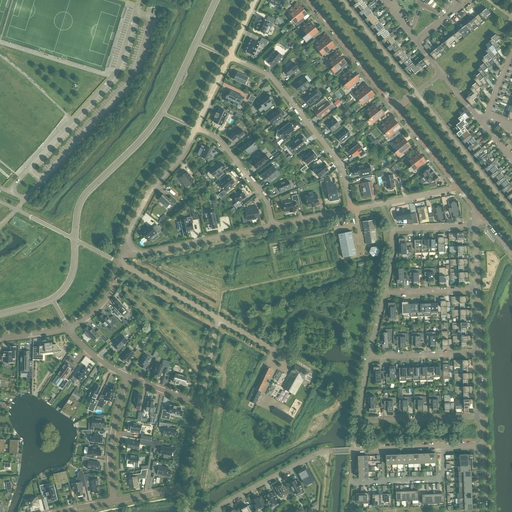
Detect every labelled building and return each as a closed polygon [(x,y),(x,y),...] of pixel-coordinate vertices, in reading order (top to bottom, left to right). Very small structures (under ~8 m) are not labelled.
[(358,7),(361,11),(366,7),(363,3),(364,2),(363,1),(363,0),(360,0),(356,4),(353,6),(356,9),(358,7)] [(287,11),(294,18),(301,12),(295,4),(287,11)] [(364,14),(367,18),(372,14),(369,10),(369,9),(368,8),(371,6),(370,4),(366,7),(361,11),(359,13),(361,16),(364,14)] [(479,15),(482,19),(485,22),(488,19),(486,17),(489,14),(490,14),(490,13),(486,8),(486,9),(482,12),(480,13),(478,10),(476,11),(479,15)] [(303,10),(301,12),(294,18),(292,20),(297,26),(305,20),(303,18),(307,15),(303,10)] [(369,21),(372,25),(378,21),(375,17),(375,16),(374,15),(376,13),(375,11),(372,14),(367,18),(364,20),(367,23),(369,21)] [(470,18),(472,20),(475,25),(478,28),(481,25),(479,22),(482,19),(479,15),(475,18),(473,19),(472,16),(470,18)] [(255,30),(263,34),(269,22),(260,18),(255,30)] [(375,28),(378,32),(383,28),(380,24),(379,22),(383,20),(381,18),(378,21),(372,25),(370,27),(372,30),(375,28)] [(463,23),(465,26),(468,31),(470,33),(474,31),(472,28),(475,25),(472,20),(468,24),(468,23),(466,24),(464,22),(463,23)] [(301,27),(307,34),(314,28),(308,21),(301,27)] [(381,35),(384,39),(389,35),(386,31),(386,30),(385,29),(387,27),(386,26),(383,28),(378,32),(376,34),(378,37),(381,35)] [(456,29),(458,32),(461,36),(463,39),(467,36),(465,34),(468,31),(465,26),(461,29),(459,30),(457,28),(456,29)] [(314,28),(307,34),(303,38),(306,42),(318,33),(314,28)] [(451,37),(454,42),(456,44),(460,42),(458,39),(461,36),(458,32),(454,35),(452,36),(450,33),(449,35),(451,37)] [(386,42),(389,46),(395,42),(392,38),(391,36),(393,34),(392,33),(389,35),(384,39),(381,41),(384,44),(386,42)] [(491,45),(495,49),(497,52),(500,49),(495,43),(499,40),(499,39),(502,37),(496,35),(495,34),(495,35),(491,39),(489,41),(491,45)] [(442,40),(444,43),(447,47),(449,50),(453,48),(451,45),(454,42),(451,37),(447,40),(445,41),(443,39),(442,40)] [(248,45),(249,45),(248,47),(247,48),(248,48),(246,52),(247,52),(246,54),(250,56),(251,54),(254,56),(259,45),(260,45),(261,43),(266,45),(268,41),(262,38),(260,42),(258,41),(257,44),(251,41),(249,45),(249,44),(248,45)] [(313,44),(319,51),(327,45),(321,38),(313,44)] [(392,49),(395,53),(400,49),(397,45),(397,44),(396,43),(399,41),(397,40),(395,42),(389,46),(387,48),(389,51),(392,49)] [(327,45),(319,51),(317,53),(321,57),(323,56),(334,46),(331,42),(327,45)] [(437,49),(440,53),(442,56),(446,53),(443,51),(447,47),(444,43),(440,46),(438,47),(436,45),(435,46),(437,49)] [(485,51),(487,54),(491,59),(493,61),(496,59),(491,52),(495,49),(491,45),(487,48),(487,49),(485,51)] [(398,56),(401,60),(406,56),(403,52),(402,50),(404,48),(403,47),(400,49),(395,53),(392,55),(395,58),(398,56)] [(440,53),(437,49),(433,52),(433,51),(431,53),(429,49),(427,51),(435,61),(439,59),(436,56),(440,53)] [(272,54),(269,58),(270,59),(267,62),(271,65),(272,64),(274,65),(277,62),(279,65),(284,59),(281,57),(282,56),(276,51),(273,55),(272,54)] [(327,60),(333,67),(341,61),(335,54),(327,60)] [(403,63),(406,67),(412,63),(408,59),(409,59),(408,57),(410,55),(408,54),(406,56),(401,60),(398,62),(401,65),(403,63)] [(481,61),(484,64),(487,68),(489,71),(492,68),(487,62),(491,59),(487,54),(483,58),(484,58),(481,61)] [(418,63),(424,71),(424,70),(422,68),(426,65),(428,67),(431,65),(423,55),(421,57),(423,59),(422,60),(418,63)] [(342,69),(344,68),(343,66),(346,64),(343,59),(341,61),(333,67),(331,69),(335,73),(336,75),(338,74),(342,71),(342,70),(341,70),(342,69)] [(414,61),(412,63),(406,67),(404,69),(406,72),(409,70),(412,74),(411,74),(412,75),(414,73),(414,74),(419,70),(421,73),(424,71),(418,63),(417,64),(414,61)] [(285,77),(286,77),(288,76),(293,73),(295,76),(300,72),(293,63),(284,71),(283,72),(283,74),(285,77)] [(480,73),(483,78),(485,80),(488,78),(483,71),(487,68),(484,64),(479,67),(480,68),(477,70),(480,73)] [(340,76),(346,84),(354,77),(348,70),(340,76)] [(233,79),(245,85),(245,84),(247,80),(246,79),(247,78),(248,78),(243,76),(244,75),(243,75),(243,76),(237,73),(234,79),(233,79)] [(476,83),(479,87),(481,90),(485,88),(479,81),(483,78),(480,73),(475,77),(476,78),(473,80),(476,83)] [(354,77),(346,84),(344,85),(348,89),(359,80),(356,76),(354,77)] [(299,90),(301,92),(301,93),(306,89),(311,85),(304,77),(294,84),(296,86),(295,87),(298,91),(299,90)] [(469,89),(472,93),(476,97),(478,100),(481,97),(476,91),(479,87),(476,83),(471,86),(472,87),(469,89)] [(353,93),(359,100),(367,94),(360,87),(353,93)] [(304,99),(308,105),(310,104),(311,105),(320,97),(318,94),(317,93),(314,90),(305,97),(306,98),(304,99)] [(227,98),(226,101),(237,107),(240,100),(242,101),(244,98),(235,94),(233,93),(230,91),(229,95),(227,94),(226,97),(227,98)] [(367,94),(359,100),(362,105),(374,95),(370,91),(367,94)] [(476,97),(472,93),(468,96),(468,97),(465,99),(474,109),(477,107),(472,100),(476,97)] [(269,95),(259,103),(258,103),(260,105),(256,107),(260,112),(263,109),(265,111),(272,105),(270,103),(271,102),(270,100),(272,99),(269,95)] [(327,102),(316,111),(314,112),(319,119),(332,108),(327,102)] [(367,113),(371,118),(378,112),(372,104),(363,112),(365,114),(367,113)] [(460,116),(467,124),(464,120),(468,117),(469,116),(471,118),(473,117),(465,106),(461,109),(464,112),(460,116)] [(280,108),(267,118),(272,124),(274,123),(276,126),(284,120),(282,117),(282,116),(281,114),(283,113),(280,108)] [(216,113),(215,116),(214,117),(216,118),(214,122),(221,126),(223,121),(225,122),(227,118),(225,118),(227,113),(220,109),(217,114),(216,113)] [(378,112),(371,118),(369,119),(372,124),(384,114),(380,110),(378,112)] [(456,134),(464,128),(464,127),(463,127),(464,126),(464,127),(465,126),(467,128),(469,126),(467,124),(460,116),(458,119),(460,122),(456,125),(456,126),(452,129),(453,130),(455,128),(458,132),(456,134)] [(326,124),(333,133),(332,133),(332,134),(341,127),(334,118),(326,124)] [(379,126),(385,133),(393,127),(387,119),(379,126)] [(279,145),(279,146),(285,141),(286,140),(287,139),(288,139),(290,137),(287,135),(291,132),(291,131),(291,129),(292,127),(292,124),(290,124),(290,123),(289,123),(288,124),(285,126),(280,130),(280,131),(280,135),(279,136),(280,136),(279,138),(280,138),(281,138),(282,139),(277,143),(279,145)] [(393,127),(385,133),(389,137),(400,128),(397,124),(393,127)] [(462,141),(470,135),(470,134),(469,135),(466,131),(466,130),(464,128),(456,134),(458,137),(461,135),(464,139),(462,141)] [(229,137),(233,141),(239,137),(240,138),(245,134),(241,129),(235,134),(234,133),(229,137)] [(337,137),(342,143),(352,135),(347,129),(337,137)] [(467,148),(475,142),(475,141),(475,142),(472,138),(472,137),(471,136),(473,134),(472,132),(470,134),(470,135),(462,141),(464,144),(467,142),(470,146),(467,148)] [(393,141),(399,149),(407,143),(401,135),(393,141)] [(290,145),(294,150),(292,152),(294,155),(305,147),(302,143),(303,142),(305,140),(302,136),(295,141),(290,145)] [(473,155),(481,149),(481,148),(481,149),(478,145),(478,144),(477,143),(479,141),(478,139),(475,141),(475,142),(467,148),(470,151),(472,149),(475,153),(473,155)] [(257,148),(255,146),(255,145),(254,145),(253,144),(254,143),(252,140),(240,149),(243,152),(245,150),(246,152),(249,155),(257,148)] [(353,158),(358,156),(360,159),(368,156),(358,143),(348,151),(353,158)] [(407,143),(399,149),(395,152),(399,156),(410,147),(407,143)] [(207,160),(209,163),(214,159),(212,156),(211,157),(209,155),(211,150),(202,145),(197,156),(207,160),(207,159),(207,160)] [(478,162),(479,162),(487,156),(486,155),(486,156),(483,152),(483,151),(482,150),(485,148),(483,146),(481,148),(481,149),(473,155),(475,158),(478,156),(481,160),(478,162)] [(311,151),(302,158),(307,164),(316,157),(317,156),(313,150),(312,151),(311,151)] [(406,158),(412,165),(420,159),(414,152),(406,158)] [(251,163),(256,169),(268,159),(264,153),(262,154),(252,161),(253,162),(251,163)] [(484,169),(492,163),(492,162),(492,163),(489,159),(488,157),(490,155),(489,154),(486,155),(487,156),(479,162),(481,165),(484,163),(487,167),(484,169)] [(420,159),(412,165),(410,167),(414,171),(425,162),(422,158),(420,159)] [(490,176),(498,170),(498,169),(498,170),(494,166),(495,166),(494,164),(496,162),(494,161),(492,162),(492,163),(484,169),(487,172),(489,170),(492,174),(490,176)] [(209,171),(211,173),(208,175),(210,178),(212,179),(214,177),(215,176),(217,179),(222,175),(220,172),(226,168),(223,164),(221,166),(219,163),(209,171)] [(318,170),(315,172),(317,175),(318,176),(320,178),(324,175),(324,174),(326,173),(325,172),(328,170),(326,168),(328,167),(324,163),(317,168),(318,170)] [(361,174),(362,177),(370,176),(370,172),(371,172),(369,165),(363,166),(358,167),(359,167),(357,167),(357,169),(353,170),(354,176),(361,174)] [(261,176),(265,181),(268,179),(271,183),(283,174),(280,170),(278,172),(273,167),(261,176)] [(431,170),(429,168),(419,176),(421,179),(424,177),(429,183),(433,180),(435,182),(439,179),(436,175),(434,173),(431,170)] [(495,183),(496,183),(504,177),(503,176),(503,177),(501,174),(500,173),(499,171),(502,169),(500,168),(498,169),(498,170),(490,176),(492,179),(495,177),(498,181),(495,183)] [(181,175),(182,175),(178,178),(186,189),(190,186),(190,187),(192,184),(195,182),(187,172),(185,173),(184,172),(181,175)] [(393,181),(393,178),(392,175),(384,177),(387,189),(388,188),(389,191),(393,190),(393,187),(395,187),(393,181)] [(501,190),(509,184),(509,183),(509,184),(506,180),(505,178),(507,176),(506,175),(503,176),(504,177),(496,183),(498,186),(500,184),(504,188),(501,190)] [(219,185),(224,191),(227,193),(233,188),(232,188),(230,186),(234,183),(233,181),(234,180),(231,177),(230,178),(230,177),(219,185)] [(371,182),(370,177),(363,179),(364,183),(360,184),(362,194),(363,193),(363,197),(374,195),(371,181),(371,182)] [(330,186),(329,180),(326,181),(327,186),(328,193),(329,195),(328,195),(329,201),(338,199),(337,193),(336,193),(335,191),(336,191),(335,185),(330,186)] [(288,181),(284,182),(284,181),(280,183),(281,184),(277,185),(278,188),(277,189),(280,193),(282,192),(291,188),(288,181)] [(507,197),(511,193),(511,187),(510,185),(511,184),(511,182),(509,183),(509,184),(501,190),(503,193),(506,191),(509,195),(507,197)] [(232,198),(235,202),(232,204),(236,209),(241,205),(239,202),(246,197),(245,196),(246,195),(246,194),(243,191),(242,191),(241,192),(241,191),(232,198)] [(317,194),(313,195),(313,192),(308,193),(308,196),(305,197),(307,207),(311,206),(311,207),(315,206),(315,205),(319,204),(317,194)] [(168,199),(163,194),(158,200),(166,208),(170,204),(172,206),(176,202),(171,197),(168,199)] [(282,204),(283,208),(284,208),(284,212),(289,211),(289,212),(296,211),(296,210),(297,210),(295,202),(298,201),(297,195),(292,196),(293,202),(282,204)] [(450,212),(448,213),(449,216),(451,215),(452,218),(460,216),(457,201),(448,202),(450,212)] [(434,207),(437,222),(445,220),(442,205),(434,207)] [(245,209),(247,220),(252,219),(252,221),(256,220),(256,219),(257,219),(257,218),(259,218),(258,209),(257,210),(256,206),(245,209)] [(417,208),(420,223),(428,221),(425,207),(417,208)] [(395,214),(397,221),(411,218),(409,211),(408,210),(396,213),(395,214)] [(207,213),(208,218),(206,219),(207,223),(207,226),(211,225),(212,229),(217,228),(216,224),(216,221),(219,221),(218,213),(214,213),(214,212),(207,213)] [(192,223),(193,223),(192,217),(184,219),(184,220),(180,221),(183,235),(190,234),(189,230),(193,230),(192,223)] [(363,222),(366,244),(376,242),(373,220),(363,222)] [(151,226),(149,227),(143,232),(143,231),(139,235),(141,238),(142,238),(144,237),(147,240),(161,230),(157,225),(153,228),(151,226)] [(351,232),(338,234),(343,258),(356,255),(351,232)] [(448,233),(448,240),(457,239),(457,242),(462,242),(461,239),(463,239),(463,233),(448,233)] [(442,234),(437,234),(437,237),(438,243),(438,248),(438,252),(444,252),(444,243),(447,243),(447,239),(444,239),(444,237),(442,237),(442,234)] [(435,239),(428,240),(428,253),(435,252),(435,248),(438,248),(438,243),(435,243),(435,239)] [(449,246),(449,253),(458,253),(458,256),(462,255),(462,252),(464,252),(464,251),(467,251),(467,246),(463,246),(449,246)] [(371,248),(369,252),(372,256),(377,255),(379,251),(376,247),(371,248)] [(449,260),(449,266),(458,266),(458,269),(463,269),(462,266),(464,266),(464,264),(467,264),(467,259),(464,259),(449,260)] [(403,268),(396,269),(396,280),(393,280),(394,284),(397,284),(404,284),(403,268)] [(445,268),(440,268),(439,268),(439,269),(439,271),(439,283),(440,286),(444,286),(444,282),(446,282),(446,281),(449,280),(448,276),(445,276),(445,268)] [(409,271),(410,279),(410,282),(413,282),(413,284),(419,283),(418,275),(422,275),(421,269),(409,270),(409,271)] [(424,269),(424,281),(428,281),(428,283),(433,283),(433,274),(436,274),(436,269),(424,269)] [(450,273),(450,279),(459,279),(459,282),(463,282),(463,279),(465,279),(465,277),(468,277),(468,272),(465,272),(464,272),(450,273)] [(451,297),(451,303),(460,303),(460,306),(464,306),(464,303),(466,303),(465,296),(451,297)] [(440,298),(440,301),(440,305),(440,312),(440,316),(447,316),(447,307),(450,307),(449,302),(446,303),(446,301),(445,301),(445,298),(440,298)] [(118,316),(121,314),(126,310),(126,309),(127,308),(123,304),(122,305),(117,299),(113,303),(117,306),(115,308),(113,311),(118,316)] [(430,303),(431,314),(438,314),(438,312),(440,312),(440,305),(437,305),(437,303),(435,303),(435,301),(430,301),(430,303)] [(386,312),(385,318),(388,319),(395,319),(395,303),(388,303),(388,312),(386,312)] [(451,310),(451,316),(460,316),(460,319),(465,319),(464,316),(466,316),(466,314),(469,314),(469,310),(466,310),(466,309),(451,310)] [(98,318),(109,330),(118,322),(113,316),(110,319),(107,317),(105,318),(102,314),(98,318)] [(467,323),(452,323),(452,330),(461,329),(461,332),(461,336),(465,336),(465,332),(465,329),(467,329),(467,328),(470,327),(470,323),(467,323)] [(84,330),(85,332),(91,339),(91,338),(94,341),(99,336),(100,337),(103,334),(98,330),(95,332),(92,329),(91,330),(87,326),(84,330)] [(122,330),(113,338),(116,340),(113,343),(116,346),(114,347),(118,351),(127,341),(124,338),(124,337),(123,336),(126,333),(122,330)] [(441,331),(442,346),(442,349),(447,349),(447,346),(448,346),(448,344),(451,344),(451,340),(448,340),(448,331),(441,331)] [(427,345),(430,345),(430,347),(436,346),(435,338),(438,338),(438,332),(426,333),(427,345)] [(396,336),(396,344),(397,346),(400,346),(400,348),(406,348),(405,339),(408,339),(408,333),(396,334),(396,336)] [(412,346),(415,345),(415,347),(421,347),(420,338),(423,338),(423,333),(411,333),(412,346)] [(452,336),(452,343),(461,342),(461,345),(466,345),(466,342),(467,342),(467,341),(470,341),(470,336),(467,336),(452,336)] [(58,354),(60,351),(61,351),(62,351),(56,344),(55,344),(52,345),(52,342),(48,343),(44,343),(44,346),(40,346),(39,346),(39,347),(39,351),(33,350),(33,347),(33,358),(33,360),(33,358),(39,359),(40,359),(40,355),(39,355),(39,354),(40,354),(40,353),(40,352),(44,352),(46,351),(46,352),(47,352),(53,351),(54,352),(56,355),(58,354)] [(3,356),(2,356),(2,361),(4,361),(4,363),(13,363),(15,363),(15,359),(15,347),(10,346),(10,351),(4,351),(4,354),(3,354),(3,356)] [(132,350),(129,348),(126,352),(124,354),(121,359),(122,360),(124,362),(125,362),(126,361),(127,362),(128,362),(128,361),(131,358),(133,356),(133,355),(133,356),(137,359),(141,353),(137,349),(135,352),(132,350)] [(24,356),(20,356),(20,363),(20,371),(20,374),(27,374),(27,378),(32,378),(32,368),(29,368),(29,351),(27,351),(26,351),(24,351),(24,356)] [(142,358),(141,361),(140,363),(138,362),(142,364),(140,367),(145,370),(147,366),(146,365),(148,362),(149,362),(152,358),(144,354),(142,357),(141,357),(142,358)] [(164,367),(167,368),(170,362),(163,360),(161,365),(156,363),(151,377),(157,379),(158,376),(160,377),(164,367)] [(453,360),(453,367),(462,367),(462,370),(467,369),(466,366),(468,366),(468,360),(453,360)] [(443,361),(443,365),(442,365),(442,367),(443,377),(443,379),(449,379),(449,370),(452,370),(452,366),(449,366),(449,364),(447,364),(447,361),(443,361)] [(65,364),(60,371),(57,375),(61,378),(56,385),(62,390),(64,386),(67,382),(68,381),(65,378),(67,376),(69,372),(70,370),(73,367),(69,364),(68,366),(65,364)] [(73,376),(71,379),(75,382),(77,379),(82,382),(89,372),(86,370),(87,368),(83,365),(82,367),(75,377),(73,376)] [(291,393),(294,394),(300,385),(303,379),(305,380),(305,379),(309,381),(311,377),(307,375),(309,373),(295,365),(288,376),(282,387),(291,393)] [(432,365),(432,367),(433,380),(433,377),(443,377),(442,367),(440,367),(436,367),(436,365),(432,365)] [(386,371),(386,379),(386,383),(395,383),(394,366),(389,367),(389,368),(385,369),(386,371)] [(266,367),(262,376),(256,389),(253,388),(251,392),(249,396),(248,400),(247,400),(255,404),(257,400),(259,396),(259,397),(259,396),(260,393),(261,393),(261,392),(272,369),(266,367)] [(454,374),(454,380),(463,380),(463,383),(467,383),(467,380),(469,379),(469,378),(472,378),(472,373),(468,373),(454,374)] [(187,377),(176,374),(173,382),(175,382),(175,384),(178,385),(179,383),(186,386),(187,386),(186,386),(188,381),(186,380),(187,377)] [(97,386),(96,385),(94,391),(92,390),(89,396),(87,400),(87,401),(91,403),(88,410),(93,412),(98,401),(95,400),(101,387),(100,387),(97,386)] [(105,396),(101,395),(96,406),(102,408),(104,404),(105,404),(106,401),(112,402),(112,401),(116,388),(116,387),(111,385),(111,386),(111,387),(110,389),(107,389),(107,390),(105,396)] [(454,387),(454,393),(463,393),(463,396),(468,396),(467,393),(469,393),(469,391),(472,391),(472,386),(469,386),(454,387)] [(137,406),(136,410),(139,410),(142,396),(140,396),(140,394),(136,393),(133,405),(137,406)] [(384,400),(384,408),(384,410),(387,410),(387,412),(393,412),(393,403),(396,403),(396,397),(388,398),(388,395),(383,395),(384,398),(384,400)] [(443,395),(444,408),(444,410),(445,413),(449,413),(449,409),(451,409),(451,408),(454,408),(453,403),(450,403),(450,395),(443,395)] [(414,397),(414,409),(417,409),(417,411),(423,411),(423,402),(426,402),(426,396),(414,397)] [(429,396),(429,408),(429,409),(432,408),(432,410),(438,410),(438,401),(441,401),(441,396),(429,396)] [(61,410),(68,414),(73,417),(81,403),(76,400),(70,397),(61,410)] [(368,397),(369,408),(369,409),(366,409),(366,412),(369,412),(369,413),(376,412),(375,397),(368,397)] [(399,397),(399,410),(402,410),(402,411),(408,411),(408,402),(411,402),(411,397),(399,397)] [(153,412),(154,408),(155,402),(152,401),(153,399),(151,399),(148,398),(148,399),(146,408),(146,411),(151,412),(150,417),(151,417),(150,422),(151,423),(155,423),(155,420),(156,414),(153,414),(153,413),(153,412)] [(464,406),(464,408),(464,409),(468,409),(468,406),(470,406),(470,404),(473,404),(473,399),(470,400),(470,399),(455,400),(455,406),(464,406)] [(180,411),(181,408),(181,407),(169,405),(168,411),(163,410),(162,418),(169,419),(170,414),(177,415),(182,416),(182,411),(180,411)] [(281,412),(278,410),(274,408),(273,410),(271,413),(284,421),(287,416),(286,415),(285,415),(285,414),(281,412)] [(92,422),(89,422),(89,426),(89,430),(94,430),(94,427),(106,427),(106,422),(104,422),(104,419),(102,419),(99,419),(92,418),(92,422)] [(172,437),(177,438),(178,433),(176,432),(176,428),(171,428),(171,424),(159,422),(158,427),(164,428),(163,435),(172,436),(172,437)] [(141,430),(141,427),(137,426),(137,424),(133,423),(133,424),(133,425),(132,425),(129,425),(128,430),(130,430),(129,432),(132,432),(131,433),(136,434),(136,433),(140,434),(141,434),(140,439),(152,441),(153,437),(143,435),(144,432),(141,432),(141,431),(142,430),(141,430)] [(89,435),(88,442),(90,442),(89,442),(94,442),(102,443),(102,439),(102,438),(100,438),(100,435),(90,434),(89,434),(90,430),(83,430),(82,433),(84,434),(84,435),(89,435)] [(0,439),(0,452),(4,453),(4,448),(9,448),(9,453),(18,453),(18,440),(10,440),(10,445),(4,445),(4,440),(0,439)] [(127,446),(127,448),(139,450),(139,444),(151,446),(152,441),(140,439),(140,443),(126,440),(125,445),(127,446)] [(164,454),(168,455),(168,456),(172,456),(172,453),(174,453),(175,448),(162,446),(163,443),(152,441),(151,446),(151,448),(158,449),(161,449),(160,454),(164,455),(164,454)] [(84,457),(89,457),(90,458),(91,454),(101,456),(101,451),(99,450),(99,448),(92,447),(89,447),(88,454),(85,454),(84,457)] [(134,464),(134,467),(134,468),(138,467),(139,457),(136,457),(136,456),(125,455),(125,461),(127,461),(127,464),(134,464)] [(89,457),(84,457),(83,457),(82,460),(82,462),(88,462),(87,469),(101,471),(101,466),(100,466),(100,463),(88,461),(89,457)] [(157,472),(157,475),(171,477),(171,474),(172,472),(168,471),(168,467),(161,466),(162,463),(153,461),(151,471),(157,472)] [(141,470),(141,474),(129,475),(130,478),(128,478),(129,481),(128,481),(129,486),(130,485),(130,488),(133,487),(133,489),(138,489),(137,483),(139,483),(138,481),(139,481),(140,474),(146,475),(147,469),(148,466),(148,465),(141,466),(142,470),(141,470)] [(72,483),(74,492),(77,491),(77,496),(83,495),(82,490),(83,490),(82,487),(81,482),(85,481),(83,472),(81,470),(77,474),(79,482),(72,483)] [(53,474),(57,489),(61,488),(62,488),(61,484),(63,483),(64,484),(64,483),(68,482),(66,471),(65,471),(66,471),(61,472),(58,473),(54,474),(53,474)] [(302,480),(304,485),(314,480),(311,475),(308,477),(308,476),(306,471),(299,475),(302,479),(302,480)] [(86,481),(88,481),(91,492),(94,492),(94,494),(100,492),(97,479),(92,480),(91,474),(84,475),(86,481)] [(289,484),(291,489),(290,489),(292,493),(293,492),(294,494),(295,494),(296,497),(303,493),(305,492),(298,480),(295,482),(295,481),(289,484)] [(56,498),(56,497),(53,486),(47,487),(47,484),(39,486),(41,492),(46,491),(46,493),(47,495),(46,495),(47,495),(48,499),(51,498),(51,499),(51,500),(51,501),(52,501),(51,500),(52,500),(53,500),(54,500),(55,499),(55,500),(55,499),(56,499),(57,499),(56,499),(56,498)] [(275,487),(282,499),(287,497),(286,495),(290,493),(285,485),(283,487),(282,484),(275,487)] [(369,500),(368,495),(368,493),(363,493),(363,490),(361,490),(361,493),(362,493),(362,504),(369,504),(369,503),(369,500)] [(271,493),(265,496),(266,499),(266,500),(267,500),(270,507),(271,507),(271,508),(276,505),(276,504),(279,502),(274,493),(271,494),(271,493)] [(362,504),(362,493),(361,493),(356,493),(356,496),(354,496),(354,501),(356,501),(356,503),(362,502),(362,504)] [(368,495),(369,500),(372,500),(372,506),(379,505),(378,494),(372,495),(368,495)] [(256,509),(257,509),(258,510),(263,508),(263,507),(264,507),(263,507),(263,506),(265,505),(260,495),(252,500),(256,509)] [(25,500),(26,504),(24,504),(24,505),(23,505),(23,506),(23,507),(23,508),(24,508),(24,509),(25,509),(27,508),(28,511),(34,510),(33,508),(39,507),(37,497),(25,500)]
